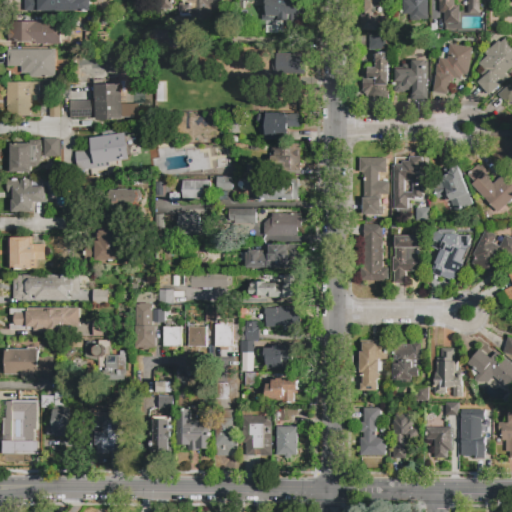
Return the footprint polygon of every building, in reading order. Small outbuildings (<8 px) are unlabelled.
[(91,0),(91,12),(24,12),(24,0),(91,0)] [(158,0),(158,8),(169,9),(169,0),(158,0)] [(180,18),(180,4),(188,3),(187,0),(223,0),(223,11),(212,11),(212,17),(208,17),(208,25),(189,25),(189,17),(180,18)] [(262,21),(262,0),(300,0),(300,14),(297,14),(297,22),(262,21)] [(381,0),(379,3),(377,4),(376,4),(376,7),(375,10),(374,12),(373,13),(373,16),(378,16),(378,31),(363,30),(363,0),(381,0)] [(427,0),(428,20),(409,20),(409,15),(402,15),(402,1),(409,1),(409,0),(427,0)] [(480,0),(480,14),(469,14),(469,0),(453,0),(453,1),(455,1),(455,7),(460,7),(460,24),(445,24),(445,12),(441,12),(441,2),(443,2),(443,0),(480,0)] [(487,11),(500,11),(500,30),(487,30),(487,11)] [(61,23),(61,45),(34,45),(34,42),(12,42),(12,41),(8,41),(8,31),(12,31),(12,23),(61,23)] [(154,31),(168,30),(168,33),(172,33),(172,37),(183,37),(183,49),(169,49),(169,62),(155,62),(155,49),(146,50),(145,35),(154,35),(154,31)] [(87,48),(87,35),(99,35),(99,48),(87,48)] [(390,35),(388,101),(368,100),(368,94),(363,94),(363,77),(368,77),(368,68),(376,68),(376,62),(374,62),(374,55),(377,55),(377,53),(381,53),(381,50),(370,50),(370,35),(390,35)] [(478,64),(484,58),(482,56),(486,53),(485,52),(490,46),(491,48),(499,41),(501,43),(506,38),(511,44),(511,68),(506,74),(510,77),(490,96),(476,82),(481,78),(474,72),(480,66),(478,64)] [(448,95),(433,92),(437,73),(435,73),(437,64),(438,64),(440,58),(447,59),(450,44),(473,48),(468,75),(462,74),(461,80),(454,79),(453,83),(450,82),(448,95)] [(56,77),(31,77),(31,73),(23,73),(23,67),(8,67),(8,50),(56,50),(56,77)] [(273,71),(273,63),(276,63),(277,54),(302,55),(302,61),(306,61),(305,75),(277,74),(277,71),(273,71)] [(425,100),(409,99),(409,90),(403,90),(403,93),(394,92),(394,91),(392,91),(392,67),(412,68),(413,60),(426,61),(425,100)] [(254,68),(254,82),(240,82),(240,68),(254,68)] [(40,82),(40,96),(33,96),(33,117),(7,117),(7,82),(40,82)] [(511,103),(508,107),(498,95),(511,83),(511,103)] [(70,118),(70,101),(95,101),(95,86),(121,85),(123,120),(96,120),(96,117),(70,118)] [(50,101),(61,101),(60,118),(50,117),(50,101)] [(300,114),(300,128),(289,128),(289,141),(267,141),(267,125),(258,125),(258,114),(300,114)] [(78,172),(75,154),(90,151),(88,139),(125,132),(130,160),(106,164),(106,167),(78,172)] [(59,156),(44,156),(44,138),(60,139),(59,156)] [(42,141),(42,158),(40,158),(40,168),(32,168),(32,172),(7,172),(8,143),(13,143),(13,141),(42,141)] [(302,147),(302,174),(275,174),(275,178),(252,178),(252,169),(272,169),(272,160),(281,160),(281,155),(279,155),(279,147),(302,147)] [(422,166),(422,200),(413,200),(413,199),(409,199),(408,209),(394,209),(394,172),(393,171),(393,170),(393,169),(394,168),(394,167),(394,157),(422,158),(422,161),(423,161),(424,162),(424,163),(424,164),(423,165),(422,166)] [(389,181),(389,194),(382,194),(382,206),(384,206),(384,214),(364,214),(364,199),(365,199),(365,174),(363,174),(363,172),(359,172),(359,158),(387,158),(387,172),(379,172),(379,181),(389,181)] [(52,171),(52,162),(62,162),(61,172),(52,171)] [(511,200),(498,213),(471,184),(473,182),(467,175),(478,165),(480,167),(483,165),(489,172),(487,174),(490,178),(489,179),(493,184),(504,174),(511,182),(511,200)] [(447,173),(451,172),(450,170),(456,167),(457,169),(459,168),(474,204),(468,207),(468,208),(455,213),(450,200),(447,202),(445,196),(438,199),(434,190),(438,188),(436,184),(441,182),(440,180),(444,178),(443,177),(448,175),(447,173)] [(232,191),(221,190),(221,178),(232,178),(232,191)] [(45,187),(45,203),(38,203),(34,203),(34,213),(12,213),(12,202),(14,202),(14,193),(8,193),(8,179),(33,179),(33,187),(45,187)] [(181,181),(209,181),(209,193),(203,193),(203,200),(190,200),(190,201),(182,201),(182,191),(178,191),(178,186),(181,186),(181,181)] [(256,193),(256,181),(299,181),(299,201),(254,201),(251,198),(251,195),(253,193),(256,193)] [(157,198),(157,186),(165,186),(165,198),(157,198)] [(128,220),(111,220),(111,210),(99,209),(92,200),(104,190),(112,189),(112,190),(119,190),(119,189),(129,188),(128,190),(140,190),(144,195),(140,201),(137,201),(133,209),(128,210),(128,220)] [(298,236),(264,236),(264,225),(268,221),(268,220),(270,220),(270,218),(272,217),(264,217),(264,220),(251,220),(251,218),(241,218),(241,216),(237,216),(237,209),(274,209),(274,214),(302,215),(301,229),(298,229),(298,236)] [(429,209),(429,223),(417,223),(417,209),(429,209)] [(206,221),(206,235),(179,234),(179,229),(175,229),(175,225),(179,225),(179,214),(188,214),(188,216),(200,216),(200,221),(206,221)] [(164,227),(155,227),(156,215),(164,215),(164,227)] [(366,225),(384,225),(383,269),(389,269),(389,281),(362,281),(362,267),(365,267),(365,243),(380,243),(380,239),(366,238),(366,225)] [(100,229),(119,229),(119,246),(122,246),(122,262),(112,262),(112,263),(86,263),(86,249),(95,249),(95,242),(100,242),(100,229)] [(439,230),(469,230),(469,248),(468,248),(462,263),(464,264),(458,277),(457,276),(456,280),(452,278),(451,280),(443,276),(442,278),(434,274),(435,271),(433,270),(440,255),(439,251),(431,247),(438,232),(439,233),(439,230)] [(511,238),(511,255),(505,252),(498,267),(495,266),(491,273),(472,264),(475,257),(473,256),(486,230),(497,236),(493,244),(500,247),(506,235),(511,238)] [(406,283),(395,283),(395,272),(393,272),(393,257),(395,257),(395,236),(422,236),(422,249),(415,249),(415,258),(423,258),(423,272),(406,272),(406,283)] [(45,244),(45,261),(36,261),(36,269),(7,269),(7,238),(32,238),(32,244),(45,244)] [(301,244),(301,269),(246,269),(246,262),(241,262),(241,254),(248,254),(248,251),(264,251),(264,254),(268,254),(268,249),(270,249),(270,246),(289,246),(289,244),(301,244)] [(191,288),(191,273),(229,273),(229,275),(233,275),(233,286),(229,286),(229,288),(191,288)] [(14,299),(14,275),(80,275),(80,295),(70,295),(70,299),(14,299)] [(260,298),(260,296),(252,296),(252,295),(250,295),(250,287),(252,287),(252,282),(266,282),(266,284),(284,284),(284,275),(298,275),(298,298),(260,298)] [(93,305),(93,289),(109,290),(109,305),(93,305)] [(173,305),(159,305),(159,290),(174,290),(173,305)] [(115,293),(133,293),(133,321),(115,321),(115,293)] [(136,348),(135,305),(139,305),(139,304),(150,304),(150,305),(153,305),(153,326),(156,326),(156,348),(136,348)] [(265,308),(278,308),(278,307),(301,307),(301,328),(295,328),(295,332),(283,332),(283,328),(266,328),(266,319),(265,319),(265,308)] [(28,308),(79,308),(79,323),(76,323),(76,331),(28,331),(28,330),(10,330),(10,309),(28,309),(28,308)] [(165,323),(154,323),(154,310),(165,310),(165,323)] [(216,311),(216,323),(206,322),(206,310),(216,311)] [(234,348),(216,347),(216,325),(219,325),(219,321),(228,321),(228,325),(234,325),(234,348)] [(93,322),(111,323),(111,337),(93,336),(93,322)] [(246,322),(259,322),(259,329),(262,329),(262,342),(254,342),(254,353),(241,353),(241,327),(246,327),(246,322)] [(182,347),(163,347),(164,327),(182,328),(182,347)] [(188,347),(188,327),(207,327),(206,348),(188,347)] [(511,336),(507,335),(503,353),(511,355),(511,336)] [(99,346),(99,341),(113,341),(112,349),(111,348),(110,356),(121,356),(121,352),(126,353),(125,381),(99,380),(99,361),(86,360),(87,345),(99,346)] [(379,391),(362,392),(361,341),(378,341),(378,343),(388,343),(388,344),(388,360),(380,360),(380,380),(379,380),(379,391)] [(411,345),(411,342),(422,343),(422,360),(419,360),(419,367),(420,368),(420,378),(413,377),(413,384),(402,384),(402,381),(393,381),(394,345),(411,345)] [(297,348),(297,371),(270,371),(270,367),(265,367),(265,349),(275,349),(275,346),(286,346),(286,348),(297,348)] [(462,397),(453,397),(453,388),(446,388),(445,394),(434,394),(434,373),(437,373),(437,358),(440,358),(441,349),(453,349),(453,362),(457,362),(457,371),(462,372),(462,397)] [(468,364),(480,349),(491,358),(497,352),(511,364),(511,382),(507,388),(494,377),(489,382),(477,382),(475,378),(479,373),(468,364)] [(6,350),(39,350),(40,357),(54,357),(54,376),(6,376),(6,350)] [(245,374),(258,375),(257,387),(245,387),(245,374)] [(179,391),(179,377),(192,377),(192,391),(179,391)] [(273,379),(298,379),(298,393),(294,393),(294,402),(285,402),(285,399),(262,399),(262,386),(267,386),(267,383),(273,383),(273,379)] [(170,393),(159,393),(159,382),(170,383),(170,393)] [(216,399),(216,383),(228,383),(228,399),(216,399)] [(417,403),(417,389),(430,389),(429,403),(417,403)] [(80,415),(81,437),(54,437),(54,436),(47,436),(47,425),(54,425),(54,393),(67,393),(67,406),(73,406),(73,415),(80,415)] [(173,397),(173,409),(159,409),(159,397),(173,397)] [(2,402),(38,404),(35,443),(14,441),(15,419),(1,418),(2,402)] [(446,416),(446,403),(459,403),(459,416),(446,416)] [(365,408),(381,408),(381,425),(377,425),(377,439),(387,439),(387,456),(361,457),(361,439),(365,439),(365,434),(361,434),(361,423),(365,423),(365,408)] [(127,453),(111,453),(111,446),(93,446),(93,409),(106,409),(112,415),(112,418),(127,418),(127,453)] [(179,410),(193,410),(193,420),(201,420),(201,425),(212,425),(212,449),(201,449),(201,451),(189,451),(189,445),(179,445),(179,410)] [(485,458),(472,458),(472,446),(462,446),(462,410),(486,410),(486,420),(474,420),(474,437),(485,437),(485,458)] [(238,456),(217,456),(217,416),(219,416),(219,411),(234,411),(234,435),(238,435),(238,456)] [(500,434),(499,424),(509,423),(509,412),(511,411),(511,460),(510,460),(510,453),(506,454),(506,442),(502,442),(502,434),(500,434)] [(396,421),(396,415),(410,415),(410,420),(413,420),(413,428),(420,428),(420,440),(407,440),(407,458),(394,458),(394,421),(396,421)] [(152,455),(153,417),(170,418),(170,426),(172,426),(172,429),(170,429),(170,432),(172,432),(172,440),(170,440),(169,456),(152,455)] [(272,456),(246,456),(246,444),(244,444),(243,417),(267,417),(267,422),(272,422),(272,456)] [(427,440),(427,423),(443,424),(442,428),(453,428),(452,451),(447,451),(447,460),(435,460),(436,440),(427,440)] [(286,456),(277,456),(277,428),(298,428),(298,456),(292,456),(292,459),(286,459),(286,456)]
